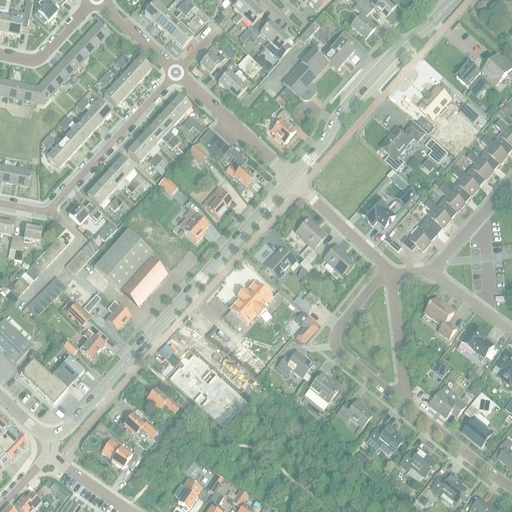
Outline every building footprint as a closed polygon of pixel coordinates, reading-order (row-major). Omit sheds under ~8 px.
[(42,0),(38,4),(42,8),(38,13),(48,23),(57,13),(51,8),(58,0),(57,0),(42,0)] [(144,15),(154,24),(165,12),(155,3),(157,1),(156,0),(150,0),(145,5),(150,9),(144,15)] [(236,25),(242,18),(253,7),(246,0),(233,0),(230,4),(234,8),(233,10),(239,15),(233,21),(236,25)] [(312,0),(308,4),(318,13),(328,1),(329,0),(312,0)] [(353,0),(358,4),(369,14),(374,8),(385,18),(396,6),(389,0),(374,0),(371,4),(366,0),(362,0),(362,1),(361,0),(353,0)] [(27,29),(32,4),(26,3),(23,15),(11,12),(9,19),(6,35),(18,38),(21,28),(27,29)] [(177,9),(180,13),(186,7),(182,3),(177,9)] [(365,40),(376,28),(365,18),(369,14),(358,4),(353,9),(361,15),(350,27),(365,40)] [(191,11),(186,7),(180,13),(185,17),(191,11)] [(253,7),(242,18),(252,27),(249,30),(253,34),(264,23),(260,19),(263,16),(253,7)] [(205,25),(209,21),(199,11),(195,16),(205,25)] [(163,32),(174,20),(165,12),(154,24),(163,32)] [(0,34),(6,35),(9,19),(0,17),(0,34)] [(163,32),(172,41),(183,29),(174,20),(163,32)] [(99,23),(88,34),(99,45),(110,33),(99,23)] [(260,35),(269,44),(280,32),(271,24),(268,27),(264,23),(253,34),(257,38),(260,35)] [(314,23),(309,28),(314,33),(319,28),(314,23)] [(314,33),(309,28),(303,34),(309,39),(314,33)] [(183,29),(172,41),(182,50),(193,38),(183,29)] [(269,44),(265,49),(274,58),(276,56),(280,59),(293,45),(280,32),(269,44)] [(331,49),(345,62),(354,53),(348,47),(352,43),(342,33),(337,38),(340,40),(331,49)] [(88,34),(77,45),(89,56),(99,45),(88,34)] [(303,45),(309,39),(303,34),(298,40),(303,45)] [(231,60),(238,53),(227,43),(221,51),(231,60)] [(77,45),(66,57),(78,68),(89,56),(77,45)] [(345,62),(331,49),(329,47),(325,51),(328,54),(323,58),(329,64),(337,71),(345,62)] [(299,100),(301,98),(304,101),(308,101),(315,93),(314,89),(310,85),(329,64),(323,58),(323,59),(314,50),(283,84),(299,100)] [(212,53),(200,66),(210,75),(225,60),(220,56),(218,59),(212,53)] [(125,65),(129,61),(123,56),(119,60),(125,65)] [(237,67),(244,73),(254,62),(248,56),(237,67)] [(497,56),(490,64),(505,77),(511,70),(497,56)] [(66,57),(56,68),(67,79),(78,68),(66,57)] [(121,70),(125,65),(119,60),(116,64),(121,70)] [(130,69),(142,81),(151,71),(139,60),(130,69)] [(262,69),(254,62),(244,73),(251,80),(262,69)] [(497,86),(505,77),(490,64),(482,73),(497,86)] [(469,65),(456,79),(468,89),(475,96),(487,83),(480,76),(480,75),(469,65)] [(45,80),(57,90),(67,79),(56,68),(45,80)] [(121,79),(133,90),(142,81),(130,69),(121,79)] [(228,72),(218,83),(227,92),(242,76),(243,74),(239,70),(233,77),(228,72)] [(108,84),(112,80),(106,74),(102,78),(108,84)] [(242,76),(227,92),(236,100),(246,89),(241,85),(246,80),(242,76)] [(104,88),(108,84),(102,78),(98,82),(104,88)] [(133,90),(121,79),(113,88),(125,99),(133,90)] [(0,96),(5,98),(9,82),(0,80),(0,96)] [(45,80),(37,88),(36,104),(43,105),(57,90),(45,80)] [(5,98),(21,101),(24,85),(9,82),(5,98)] [(24,85),(21,101),(36,104),(37,88),(24,85)] [(425,101),(418,109),(425,115),(426,114),(433,120),(437,115),(440,118),(447,110),(445,107),(454,96),(442,85),(438,91),(436,89),(429,97),(427,95),(423,100),(425,101)] [(125,99),(113,88),(104,97),(116,109),(125,99)] [(274,101),(283,109),(291,100),(282,92),(274,101)] [(170,107),(182,118),(191,109),(179,98),(170,107)] [(85,109),(89,104),(83,99),(79,103),(85,109)] [(82,113),(85,109),(79,103),(75,107),(82,113)] [(90,113),(102,124),(110,114),(98,103),(90,113)] [(479,118),(466,106),(460,112),(473,124),(479,118)] [(162,116),(174,127),(182,118),(170,107),(162,116)] [(288,124),(291,120),(282,112),(277,118),(281,121),(271,132),(285,145),(295,134),(288,127),(290,125),(288,124)] [(102,124),(90,113),(81,122),(93,133),(102,124)] [(174,127),(162,116),(153,125),(175,146),(179,142),(169,133),(174,127)] [(68,127),(72,123),(66,117),(62,121),(68,127)] [(190,118),(187,122),(193,128),(197,123),(190,118)] [(502,133),(493,143),(507,156),(511,150),(511,131),(500,120),(495,126),(502,133)] [(64,131),(68,127),(62,121),(58,125),(64,131)] [(93,133),(81,122),(72,131),(84,142),(93,133)] [(193,128),(187,122),(183,126),(189,132),(193,128)] [(428,122),(422,128),(433,137),(438,131),(428,122)] [(175,146),(153,125),(145,135),(156,146),(161,141),(172,150),(175,146)] [(391,138),(381,150),(390,157),(385,162),(396,172),(403,164),(397,158),(400,154),(402,153),(404,151),(405,149),(410,142),(414,139),(418,143),(425,135),(413,125),(406,132),(408,134),(405,137),(397,130),(390,137),(391,138)] [(199,141),(203,147),(215,134),(210,130),(199,141)] [(84,142),(72,131),(64,141),(76,152),(84,142)] [(220,139),(215,134),(203,147),(208,152),(220,139)] [(156,146),(145,135),(136,144),(148,155),(156,146)] [(51,145),(55,141),(49,136),(45,140),(51,145)] [(488,149),(479,159),(493,172),(499,165),(500,166),(508,156),(507,156),(493,143),(485,136),(481,142),(488,149)] [(225,144),(220,139),(208,152),(212,158),(225,144)] [(47,150),(51,145),(45,140),(41,144),(47,150)] [(55,150),(67,161),(76,152),(64,141),(55,150)] [(432,142),(426,147),(433,153),(429,157),(438,165),(447,155),(432,142)] [(148,155),(136,144),(127,153),(139,164),(148,155)] [(230,149),(225,144),(212,158),(216,163),(230,149)] [(201,164),(208,157),(196,146),(189,153),(201,164)] [(233,148),(229,153),(236,159),(234,161),(241,168),(247,161),(241,155),(233,148)] [(67,161),(55,150),(47,159),(59,170),(67,161)] [(494,173),(493,172),(479,159),(471,153),(466,158),(474,165),(465,175),(479,188),(485,181),(486,182),(494,173)] [(156,155),(152,159),(158,165),(162,161),(156,155)] [(113,169),(125,180),(134,170),(122,159),(113,169)] [(158,165),(152,159),(148,163),(154,169),(158,165)] [(229,167),(225,172),(232,178),(233,178),(245,189),(254,179),(241,168),(234,161),(229,167)] [(0,174),(0,182),(13,185),(16,169),(1,167),(0,174)] [(16,169),(13,185),(28,188),(31,172),(16,169)] [(96,187),(108,198),(125,180),(113,169),(96,187)] [(460,181),(451,192),(465,204),(471,197),(472,198),(480,189),(479,188),(465,175),(457,169),(456,169),(454,172),(452,174),(460,181)] [(158,186),(170,198),(178,190),(174,187),(175,186),(166,178),(158,186)] [(133,180),(129,184),(135,190),(139,185),(133,180)] [(434,186),(438,190),(443,185),(439,181),(434,186)] [(135,190),(129,184),(125,188),(132,194),(135,190)] [(437,208),(451,220),(457,213),(458,214),(466,205),(465,204),(451,192),(443,185),(438,190),(446,197),(437,208)] [(108,198),(96,187),(87,196),(99,207),(108,198)] [(202,206),(208,211),(207,211),(218,220),(227,210),(226,208),(232,201),(218,189),(202,206)] [(397,201),(405,207),(415,196),(408,189),(397,201)] [(116,198),(112,202),(118,208),(122,204),(116,198)] [(385,229),(395,218),(388,211),(388,210),(376,199),(360,216),(372,228),(377,222),(385,229)] [(432,213),(422,224),(437,237),(438,237),(437,236),(443,230),(452,221),(451,220),(437,208),(429,201),(424,206),(432,213)] [(118,208),(112,202),(108,207),(114,212),(118,208)] [(93,222),(99,215),(90,206),(84,212),(78,207),(69,216),(79,226),(88,217),(93,222)] [(186,220),(179,228),(196,244),(202,237),(201,236),(208,228),(190,212),(184,218),(186,220)] [(312,251),(326,236),(308,220),(304,224),(304,225),(296,234),(308,246),(299,256),(304,260),(299,265),(308,273),(313,268),(309,265),(317,256),(312,251)] [(10,237),(12,224),(0,221),(0,237),(1,235),(10,237)] [(437,237),(422,224),(408,240),(407,238),(402,244),(412,253),(416,249),(414,247),(415,247),(423,253),(431,244),(431,243),(436,237),(437,238),(437,237)] [(129,251),(140,261),(140,260),(143,257),(148,261),(159,271),(158,273),(163,278),(165,276),(166,278),(186,256),(183,253),(184,251),(179,247),(178,248),(163,235),(152,225),(129,251)] [(104,242),(113,232),(107,226),(98,236),(104,242)] [(10,251),(15,252),(14,261),(21,262),(24,248),(28,249),(30,241),(39,243),(42,230),(26,227),(24,239),(12,237),(10,251)] [(66,230),(62,234),(70,242),(74,238),(66,230)] [(62,234),(57,239),(66,247),(70,242),(62,234)] [(388,237),(384,241),(398,253),(402,249),(388,237)] [(62,251),(66,247),(57,239),(53,243),(62,251)] [(90,242),(86,247),(94,255),(98,250),(90,242)] [(53,243),(45,251),(54,260),(62,251),(53,243)] [(341,276),(354,263),(336,246),(323,260),(341,276)] [(86,247),(82,251),(90,259),(94,255),(86,247)] [(279,279),(295,262),(281,249),(265,266),(279,279)] [(45,251),(41,256),(50,264),(54,260),(45,251)] [(82,251),(78,255),(86,263),(90,259),(82,251)] [(78,255),(74,260),(82,268),(86,263),(78,255)] [(41,256),(37,260),(46,268),(50,264),(41,256)] [(37,260),(33,265),(42,273),(46,268),(37,260)] [(74,260),(70,264),(78,272),(82,268),(74,260)] [(78,272),(70,264),(65,269),(74,277),(78,272)] [(38,277),(42,273),(33,265),(29,269),(38,277)] [(126,276),(115,266),(92,290),(103,300),(104,300),(126,321),(127,320),(129,321),(134,316),(132,314),(146,299),(143,297),(145,295),(139,290),(138,292),(135,290),(127,283),(123,279),(126,276)] [(29,269),(25,273),(33,282),(38,277),(29,269)] [(67,285),(74,277),(65,269),(57,277),(67,285)] [(29,286),(33,282),(25,273),(21,277),(29,286)] [(21,277),(17,282),(26,290),(29,286),(21,277)] [(56,279),(52,283),(62,293),(66,289),(56,279)] [(21,295),(26,290),(17,282),(12,286),(21,295)] [(57,297),(62,293),(52,283),(47,287),(57,297)] [(272,299),(254,283),(245,293),(243,291),(236,298),(239,300),(230,310),(248,326),(256,316),(259,318),(265,311),(263,309),(272,299)] [(8,291),(10,292),(17,299),(21,295),(12,286),(8,291)] [(53,301),(57,297),(47,287),(43,291),(53,301)] [(45,310),(53,301),(43,291),(35,300),(45,310)] [(17,299),(10,292),(4,298),(13,306),(19,300),(17,299)] [(310,310),(319,301),(310,292),(301,301),(310,310)] [(447,323),(449,320),(454,314),(443,306),(444,305),(437,299),(425,315),(443,328),(439,334),(449,341),(457,330),(447,323)] [(40,314),(45,310),(35,300),(30,304),(40,314)] [(36,318),(40,314),(30,304),(26,308),(36,318)] [(82,327),(90,319),(76,305),(68,313),(73,318),(71,319),(73,321),(75,320),(82,327)] [(303,329),(294,338),(301,344),(304,344),(319,328),(309,319),(308,321),(302,315),(296,322),(303,329)] [(0,349),(15,364),(32,348),(26,343),(31,339),(8,318),(4,322),(0,325),(0,349)] [(486,337),(473,327),(461,343),(474,353),(475,352),(485,359),(494,347),(484,340),(486,337)] [(106,346),(93,336),(93,335),(88,332),(83,337),(88,341),(80,352),(93,362),(106,346)] [(78,351),(69,342),(67,340),(61,346),(72,357),(78,351)] [(198,351),(184,367),(182,365),(172,377),(215,415),(213,417),(225,428),(239,412),(241,413),(251,402),(209,364),(210,362),(198,351)] [(511,356),(508,353),(498,367),(502,370),(498,377),(510,386),(511,384),(511,356)] [(302,380),(313,366),(297,354),(290,362),(286,358),(278,368),(286,376),(290,370),(302,380)] [(69,359),(64,365),(79,378),(84,373),(69,359)] [(21,375),(29,383),(42,369),(33,361),(21,375)] [(439,362),(431,371),(442,380),(449,370),(439,362)] [(79,378),(64,365),(58,371),(73,384),(79,378)] [(42,369),(29,383),(37,391),(50,377),(42,369)] [(58,371),(53,377),(59,383),(68,391),(73,384),(58,371)] [(475,385),(480,378),(473,373),(468,380),(475,385)] [(328,405),(338,392),(326,382),(329,379),(323,374),(309,390),(328,405)] [(37,391),(46,398),(59,383),(53,377),(52,378),(50,377),(37,391)] [(59,383),(46,398),(54,406),(68,391),(59,383)] [(174,414),(179,409),(169,399),(168,401),(156,390),(147,400),(158,411),(164,405),(174,414)] [(457,417),(466,406),(456,399),(453,403),(441,392),(429,407),(446,420),(452,413),(457,417)] [(496,405),(490,401),(484,397),(477,406),(482,410),(488,415),(496,405)] [(186,412),(190,407),(180,399),(177,403),(186,412)] [(362,429),(372,417),(362,409),(364,407),(358,402),(352,409),(347,404),(337,416),(347,424),(350,419),(362,429)] [(162,439),(167,433),(157,424),(153,429),(146,423),(144,426),(133,415),(123,425),(135,436),(141,429),(152,440),(157,434),(162,439)] [(485,442),(493,433),(474,418),(462,433),(481,448),(486,443),(485,442)] [(10,465),(28,446),(0,419),(0,455),(8,463),(10,465)] [(393,454),(403,442),(394,434),(395,432),(389,427),(383,434),(378,429),(368,441),(378,449),(381,444),(393,454)] [(132,470),(140,457),(134,453),(131,456),(121,449),(122,447),(110,439),(101,453),(112,461),(111,462),(123,470),(126,466),(132,470)] [(511,473),(511,452),(508,450),(511,447),(505,442),(497,452),(502,455),(499,460),(511,469),(509,471),(511,473)] [(424,479),(434,467),(425,459),(426,458),(420,452),(416,458),(410,453),(400,466),(408,473),(411,469),(424,479)] [(189,456),(182,467),(188,471),(195,461),(189,456)] [(213,495),(223,479),(218,476),(208,491),(213,495)] [(455,505),(466,492),(456,484),(457,483),(451,478),(447,483),(441,479),(431,491),(439,498),(442,494),(455,505)] [(182,488),(180,486),(174,496),(180,500),(177,504),(183,508),(181,510),(185,511),(186,511),(187,511),(188,511),(197,498),(196,497),(201,489),(187,480),(182,488)] [(240,491),(232,503),(240,508),(247,496),(240,491)] [(32,511),(35,509),(40,504),(31,495),(25,501),(23,498),(15,507),(19,511),(32,511)] [(218,506),(223,498),(220,495),(208,511),(224,511),(225,511),(218,506)] [(492,511),(489,509),(490,508),(480,500),(470,511),(492,511)] [(84,511),(72,503),(65,511),(84,511)]
